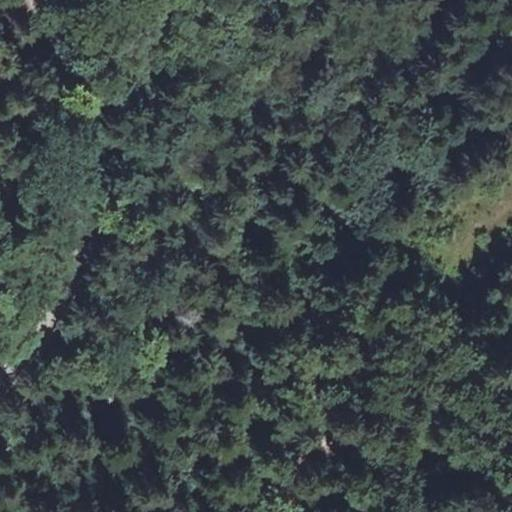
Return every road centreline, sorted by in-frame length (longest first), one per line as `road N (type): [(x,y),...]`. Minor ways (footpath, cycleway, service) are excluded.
road 1 (unclassified): [(32,0),(63,63),(104,116),(100,174),(72,276),(0,376)]
road 2 (track): [(255,511),(280,480),(319,455),(511,357)]
